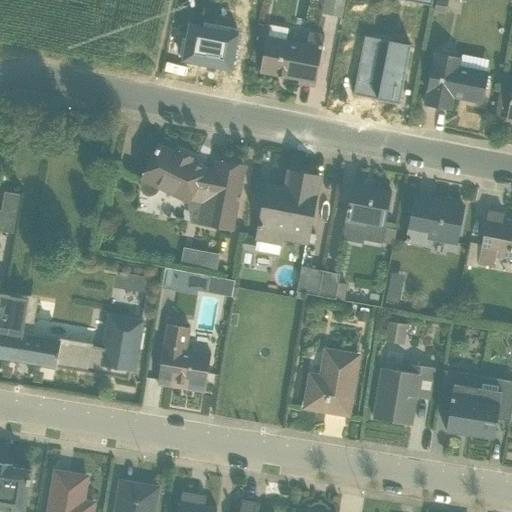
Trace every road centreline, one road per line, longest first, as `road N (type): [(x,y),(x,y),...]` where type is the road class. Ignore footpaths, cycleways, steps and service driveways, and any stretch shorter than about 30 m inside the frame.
road 1 (residential): [(511,171),(31,76),(0,78)]
road 2 (residential): [(511,488),(0,400)]
